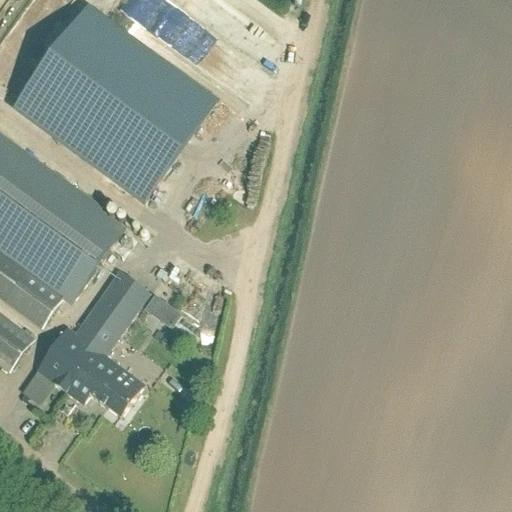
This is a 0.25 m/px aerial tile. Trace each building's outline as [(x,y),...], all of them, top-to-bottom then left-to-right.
[(133,0),(124,0),(117,11),(178,54),(189,39),(133,0)] [(19,109),(149,203),(215,113),(85,18),(19,109)] [(0,261),(63,306),(65,303),(73,308),(126,235),(0,145),(0,261)] [(122,424),(145,391),(105,362),(132,324),(150,299),(120,277),(102,303),(76,339),(69,333),(38,377),(85,410),(90,402),(122,424)] [(152,320),(162,306),(155,302),(146,315),(152,320)] [(0,369),(11,377),(34,346),(0,320),(0,369)] [(139,360),(128,372),(141,384),(151,372),(139,360)] [(27,377),(13,399),(29,409),(43,387),(27,377)]
